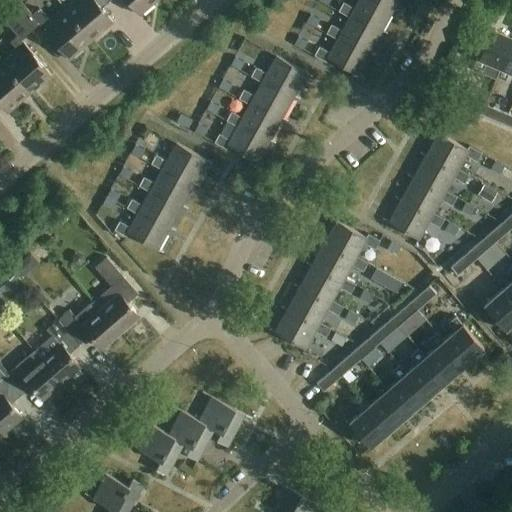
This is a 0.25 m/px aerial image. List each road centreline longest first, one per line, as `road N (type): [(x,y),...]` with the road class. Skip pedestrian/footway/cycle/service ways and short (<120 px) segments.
road 1 (residential): [(221,317),(255,215),(416,77),(459,0)]
road 2 (residential): [(0,497),(221,317)]
road 3 (residential): [(0,175),(214,0)]
road 4 (residential): [(307,426),(221,317)]
road 5 (residential): [(216,511),(307,426)]
road 6 (residential): [(420,511),(511,434)]
